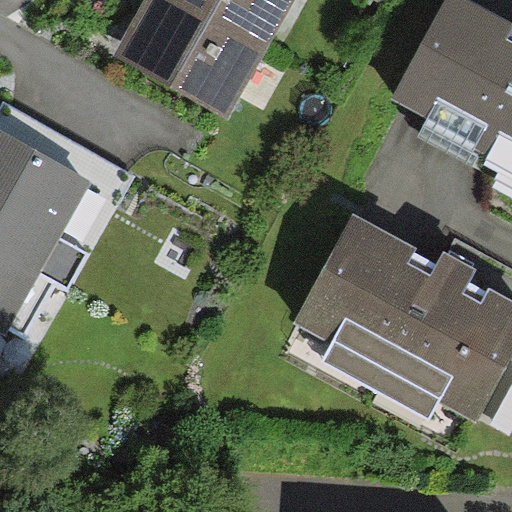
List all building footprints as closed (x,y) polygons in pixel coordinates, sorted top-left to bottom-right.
[(268,48),(179,0),(151,0),(128,43),(237,104),(268,48)] [(179,0),(268,48),(293,0),(179,0)] [(444,0),(392,98),(511,161),(511,3),(506,0),(444,0)] [(0,167),(0,249),(39,271),(74,209),(0,167)] [(297,331),(477,426),(511,360),(511,289),(362,210),(297,331)] [(39,271),(0,249),(0,328),(5,332),(39,271)]
